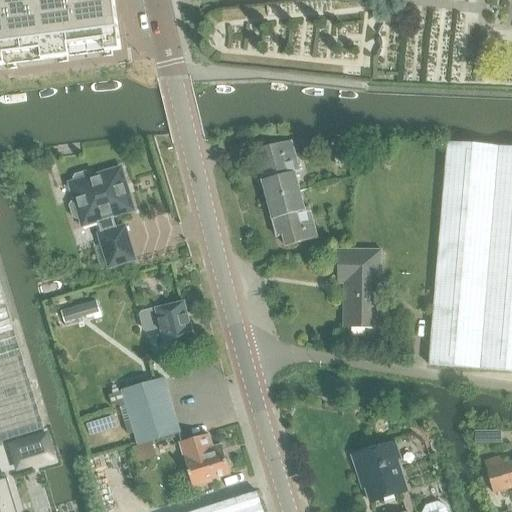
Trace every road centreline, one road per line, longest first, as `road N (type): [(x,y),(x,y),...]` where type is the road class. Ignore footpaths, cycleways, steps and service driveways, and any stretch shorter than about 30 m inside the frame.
road 1 (tertiary): [(243,360),(158,0)]
road 2 (unclassified): [(243,360),(301,354),(511,385)]
road 3 (tertiary): [(287,511),(243,360)]
